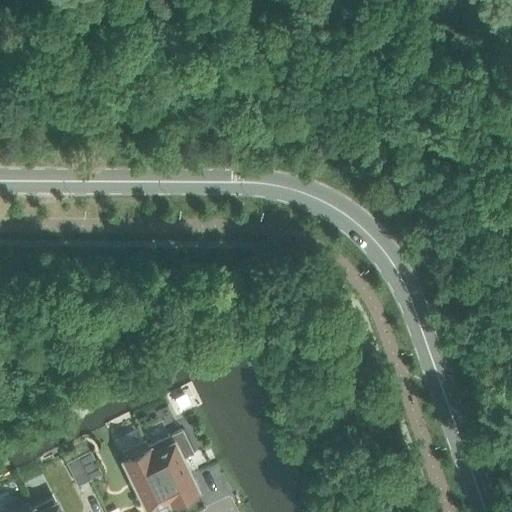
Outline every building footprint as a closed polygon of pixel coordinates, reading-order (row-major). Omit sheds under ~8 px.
[(170,494),(146,444),(147,444),(144,438),(143,439),(136,426),(114,437),(133,474),(131,474),(139,490),(140,490),(148,505),(169,495),(170,494)] [(168,433),(147,444),(146,444),(170,494),(169,495),(172,501),(196,489),(188,473),(189,473),(182,457),(193,452),(182,428),(169,435),(168,433)] [(90,450),(78,456),(89,478),(101,472),(90,450)] [(89,478),(78,456),(66,462),(77,484),(89,478)] [(60,511),(52,494),(30,505),(27,499),(26,500),(32,511),(60,511)] [(32,511),(26,500),(4,510),(5,511),(32,511)]
